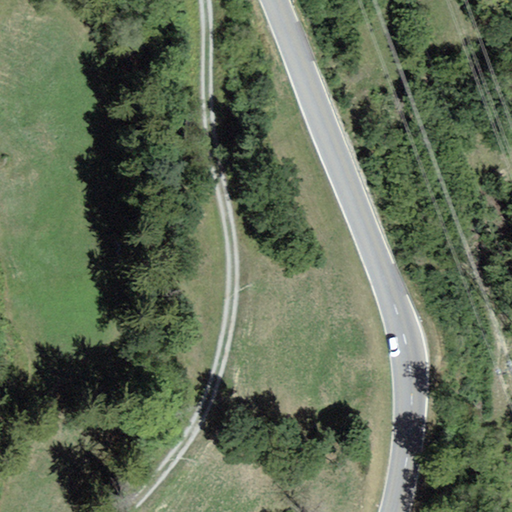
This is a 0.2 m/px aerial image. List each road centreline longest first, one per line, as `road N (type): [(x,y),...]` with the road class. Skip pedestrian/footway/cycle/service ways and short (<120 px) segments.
road 1 (track): [(124,511),(177,456),(203,414),(221,348),(230,279),(200,0)]
road 2 (secondary): [(271,0),(404,342),(412,406),(395,511)]
